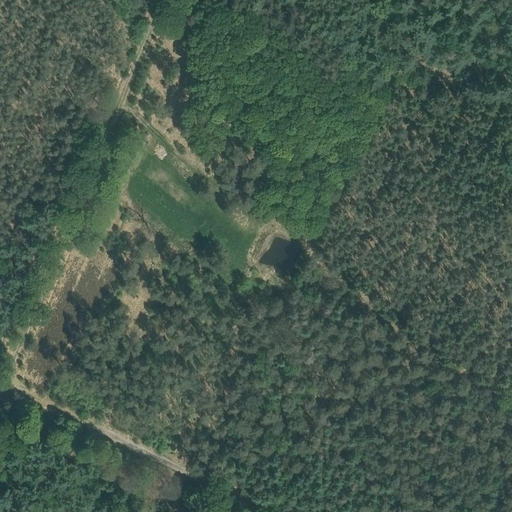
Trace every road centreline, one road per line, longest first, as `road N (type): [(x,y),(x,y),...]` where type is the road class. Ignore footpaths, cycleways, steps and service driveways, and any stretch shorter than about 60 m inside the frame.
road 1 (track): [(5,373),(163,0)]
road 2 (track): [(5,373),(263,511)]
